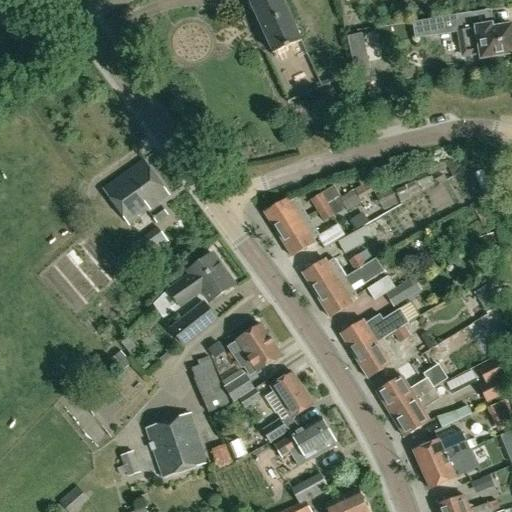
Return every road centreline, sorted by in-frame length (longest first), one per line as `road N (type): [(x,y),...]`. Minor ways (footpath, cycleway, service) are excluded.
road 1 (tertiary): [(407,511),(372,426),(220,208)]
road 2 (residential): [(511,130),(466,126),(359,153),(262,183),(220,208)]
road 3 (tertiary): [(220,208),(70,0)]
